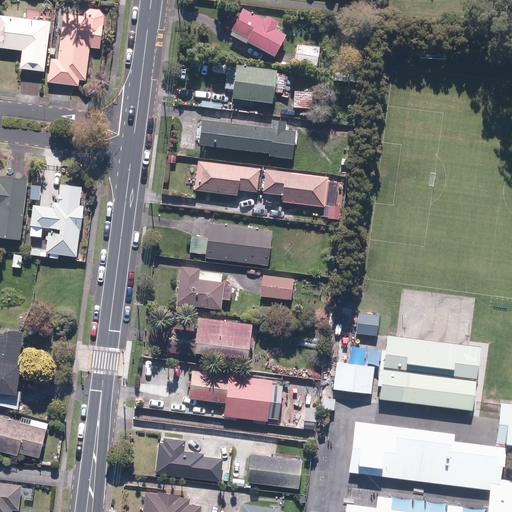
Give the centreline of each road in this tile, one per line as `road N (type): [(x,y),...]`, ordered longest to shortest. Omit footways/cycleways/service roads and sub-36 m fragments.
road 1 (secondary): [(132,150),(89,511)]
road 2 (residential): [(0,112),(136,122)]
road 3 (residential): [(132,150),(0,133)]
road 4 (secondary): [(151,0),(136,122)]
